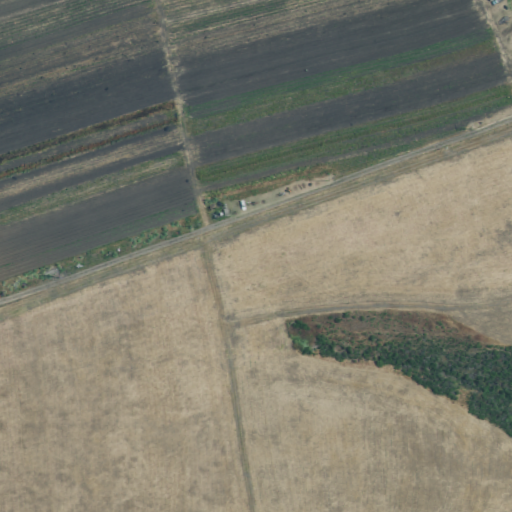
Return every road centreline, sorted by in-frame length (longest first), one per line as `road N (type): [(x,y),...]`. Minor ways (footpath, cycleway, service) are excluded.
road 1 (track): [(511,302),(358,307),(218,327),(250,511),(201,243),(511,133)]
road 2 (track): [(0,299),(511,120)]
